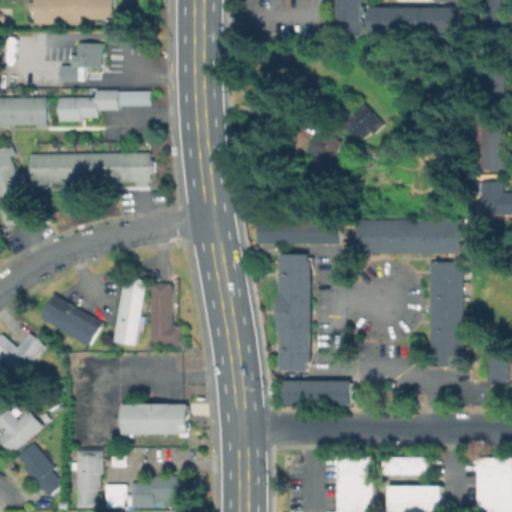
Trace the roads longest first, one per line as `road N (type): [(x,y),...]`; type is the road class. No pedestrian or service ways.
road 1 (primary): [(242,511),(236,373),(200,131),(198,0)]
road 2 (residential): [(240,427),(511,428)]
road 3 (residential): [(0,290),(90,243),(211,219)]
